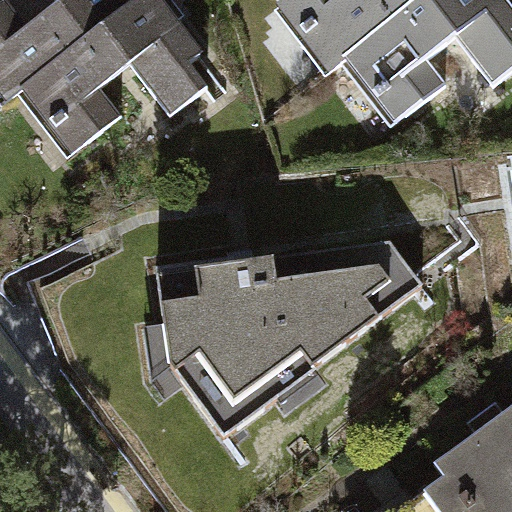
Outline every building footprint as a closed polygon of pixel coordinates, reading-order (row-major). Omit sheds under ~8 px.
[(0,0),(0,102),(3,106),(14,94),(134,0),(0,0)] [(134,0),(14,94),(69,164),(127,119),(104,90),(135,67),(176,119),(214,89),(198,68),(215,55),(171,0),(134,0)] [(299,0),(281,14),(328,76),(344,64),(428,0),(299,0)] [(511,0),(428,0),(344,64),(396,130),(449,89),(429,64),(462,38),(501,89),(511,80),(511,0)] [(397,255),(174,269),(185,327),(159,333),(168,386),(191,369),(234,443),(427,305),(397,255)] [(511,511),(511,410),(437,465),(450,482),(471,511),(511,511)] [(471,511),(450,482),(408,511),(471,511)]
